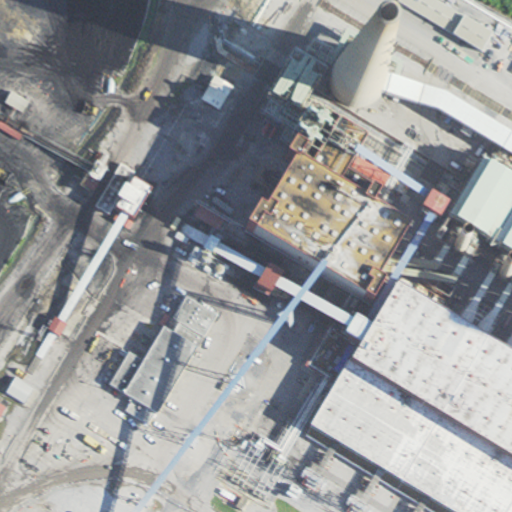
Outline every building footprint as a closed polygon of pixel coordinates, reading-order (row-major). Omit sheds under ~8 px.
[(454,36),(464,18),(432,0),(399,0),(397,4),(454,36)] [(4,104),(22,114),(28,103),(11,93),(4,104)] [(248,234),(320,277),(343,239),(365,252),(374,237),(395,249),(406,230),(371,209),(378,197),(366,190),(360,200),(293,160),(248,234)] [(111,217),(114,210),(132,219),(144,195),(127,186),(133,173),(118,166),(96,210),(111,217)] [(455,224),(511,257),(511,180),(502,178),(496,189),(489,196),(482,195),(477,203),(464,215),(455,224)] [(438,225),(446,209),(427,200),(419,215),(438,225)] [(511,511),(511,352),(509,349),(388,289),(369,328),(327,326),(307,367),(335,380),(305,440),(368,493),(373,509),(428,511),(511,511)] [(214,313),(181,296),(146,363),(127,354),(109,388),(132,400),(125,413),(154,428),(214,313)] [(59,338),(66,325),(55,318),(47,331),(59,338)]
